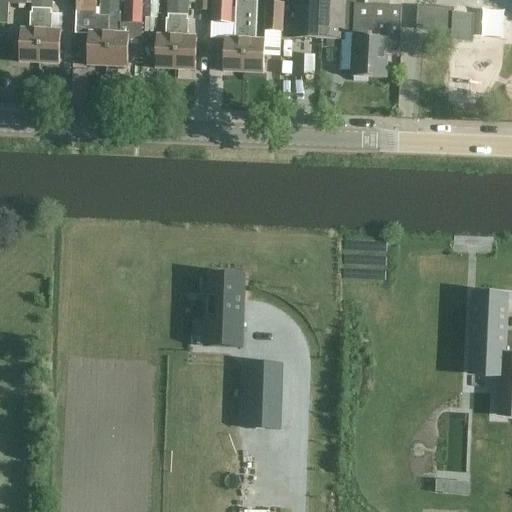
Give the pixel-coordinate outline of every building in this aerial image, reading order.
[(39,64),(42,0),(0,0),(0,2),(9,3),(9,9),(32,10),(31,32),(21,32),(19,63),(39,64)] [(51,0),(42,0),(39,64),(59,65),(60,33),(50,33),(51,0)] [(78,0),(77,23),(95,24),(96,0),(78,0)] [(100,0),(99,35),(88,35),(87,67),(107,68),(110,0),(100,0)] [(119,0),(110,0),(107,68),(127,69),(128,36),(118,36),(119,0)] [(125,0),(124,24),(142,25),(142,0),(125,0)] [(144,0),(143,18),(157,19),(157,0),(144,0)] [(166,0),(165,38),(156,38),(155,70),(175,71),(178,0),(166,0)] [(189,0),(178,0),(175,71),(195,72),(197,40),(188,39),(189,0)] [(216,0),(212,0),(211,24),(232,25),(233,1),(216,0)] [(355,6),(356,6),(355,0),(295,0),(294,39),(343,42),(343,34),(353,34),(355,6)] [(237,1),(235,41),(225,41),(223,73),(243,74),(246,1),(237,1)] [(256,1),(246,1),(243,74),(263,75),(264,43),(254,42),(256,1)] [(265,3),(264,32),(283,33),(285,4),(265,3)] [(399,58),(399,57),(401,8),(381,7),(356,6),(355,6),(353,34),(351,79),(386,81),(387,57),(399,58)] [(452,14),(451,33),(451,43),(472,44),(474,15),(454,14),(452,14)] [(489,42),(507,41),(506,19),(488,19),(489,42)] [(342,64),(341,44),(325,45),(326,65),(342,64)] [(205,349),(241,350),(243,278),(212,277),(211,295),(207,295),(205,349)] [(474,296),(472,346),(500,372),(498,410),(511,410),(511,358),(503,358),(505,316),(506,298),(474,296)] [(281,367),(249,366),(246,430),(278,431),(281,367)]
